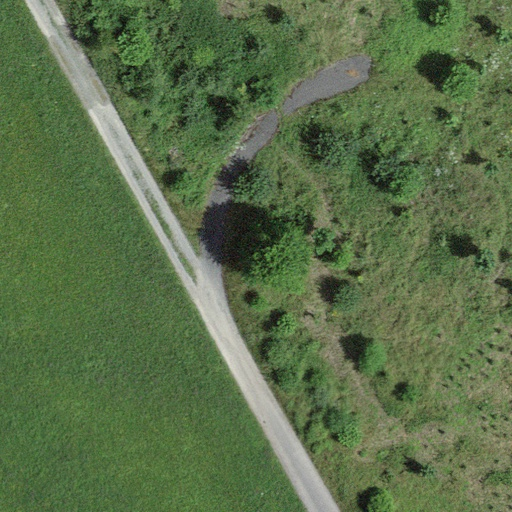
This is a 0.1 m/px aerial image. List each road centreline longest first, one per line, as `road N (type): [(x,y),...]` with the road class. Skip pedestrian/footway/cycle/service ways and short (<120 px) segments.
road 1 (track): [(364,61),(298,96),(228,163),(198,279),(331,511)]
road 2 (track): [(43,0),(198,279)]
